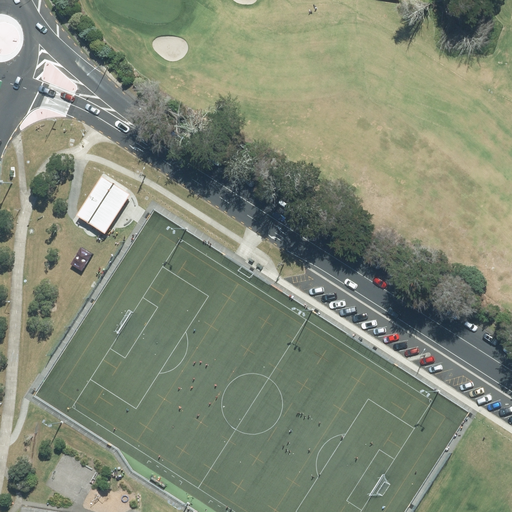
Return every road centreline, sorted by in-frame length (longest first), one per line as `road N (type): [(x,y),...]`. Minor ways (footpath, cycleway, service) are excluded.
road 1 (secondary): [(511,370),(174,153)]
road 2 (secondary): [(21,18),(174,153)]
road 3 (secondary): [(174,153),(5,68)]
